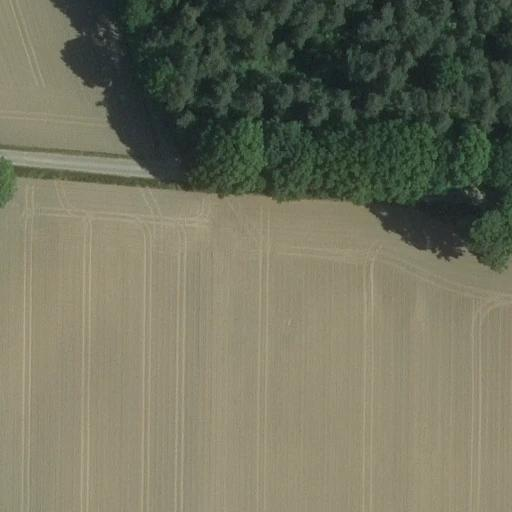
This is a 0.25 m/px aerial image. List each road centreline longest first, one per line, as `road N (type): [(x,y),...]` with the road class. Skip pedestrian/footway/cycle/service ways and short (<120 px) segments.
road 1 (unclassified): [(511,202),(0,158)]
road 2 (track): [(119,0),(175,173)]
